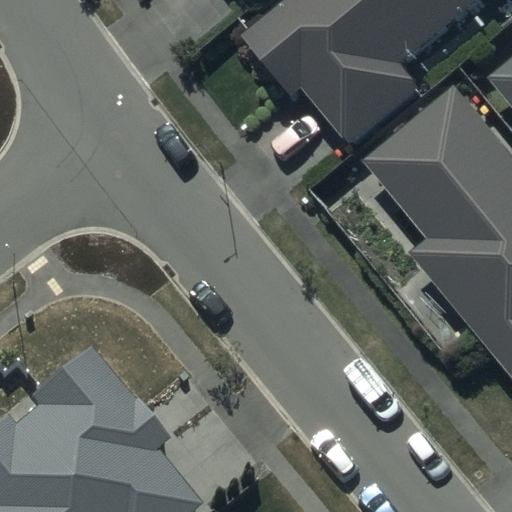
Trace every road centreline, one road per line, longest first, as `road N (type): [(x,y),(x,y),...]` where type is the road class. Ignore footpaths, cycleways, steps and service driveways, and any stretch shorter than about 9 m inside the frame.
road 1 (residential): [(429,511),(110,128)]
road 2 (residential): [(110,128),(23,0)]
road 3 (residential): [(0,214),(110,128)]
